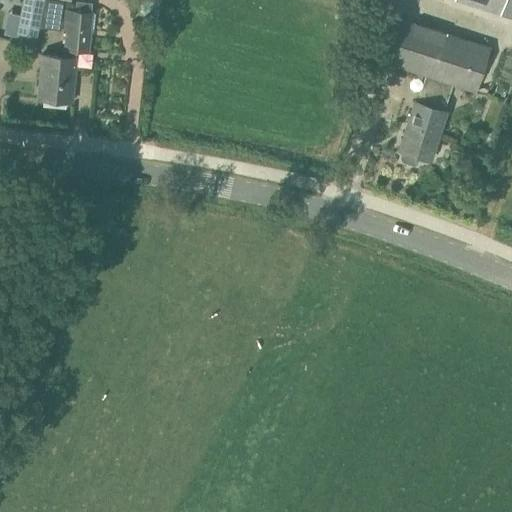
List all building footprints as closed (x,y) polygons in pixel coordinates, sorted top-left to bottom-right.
[(23,0),(15,42),(34,46),(44,0),(23,0)] [(456,0),(500,15),(504,0),(456,0)] [(63,29),(67,29),(64,57),(74,58),(75,51),(88,52),(90,31),(93,32),(95,13),(91,13),(92,3),(77,1),(75,12),(65,11),(63,29)] [(439,18),(485,29),(489,17),(443,5),(439,18)] [(430,160),(446,110),(445,109),(452,85),(476,92),(490,47),(400,18),(386,63),(425,76),(417,100),(415,100),(403,137),(401,138),(399,143),(400,146),(399,150),(402,151),(400,157),(402,161),(414,165),(418,163),(420,156),(430,160)] [(41,55),(37,99),(72,102),(76,58),(74,58),(64,57),(41,55)] [(87,70),(88,84),(102,83),(100,68),(87,70)]
